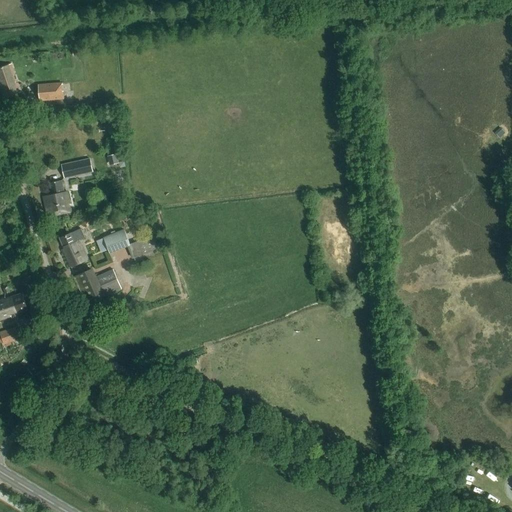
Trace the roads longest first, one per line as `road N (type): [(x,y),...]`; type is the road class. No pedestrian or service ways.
road 1 (track): [(420,511),(63,343)]
road 2 (unclassified): [(0,459),(53,377),(63,343),(60,311),(0,134)]
